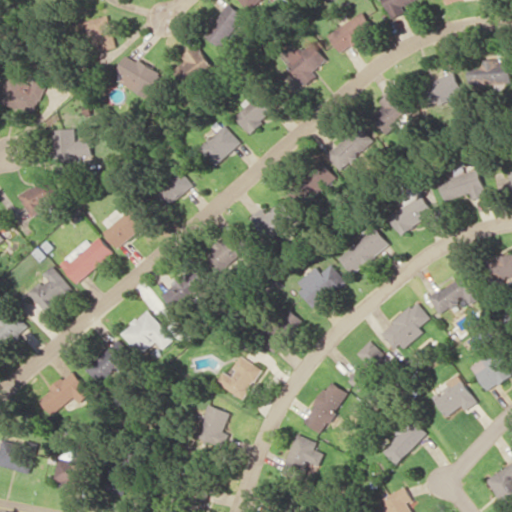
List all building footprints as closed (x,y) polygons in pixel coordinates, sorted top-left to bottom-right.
[(263,0),(242,0),(252,11),(263,0)] [(386,0),(393,16),(404,13),(402,5),(416,0),(386,0)] [(247,14),(230,2),(207,35),(224,47),(247,14)] [(378,29),(366,10),(331,33),(343,51),(378,29)] [(119,46),(110,14),(84,21),(90,42),(99,39),(103,50),(119,46)] [(319,75),(316,68),(326,64),(319,42),(292,52),(302,81),(319,75)] [(194,72),(200,79),(217,66),(200,45),(177,63),(188,77),(194,72)] [(119,70),(126,73),(122,81),(151,96),(164,71),(128,53),(119,70)] [(472,86),(511,84),(511,65),(511,60),(483,61),(483,65),(472,65),(472,86)] [(37,113),(53,75),(39,69),(33,83),(11,74),(0,98),(37,113)] [(466,90),(457,70),(429,83),(437,103),(466,90)] [(238,115),(253,131),(285,102),(269,84),(247,105),(248,106),(238,115)] [(382,100),(387,106),(377,113),(390,131),(401,123),(404,127),(419,116),(397,88),(382,100)] [(219,165),(244,141),(228,123),(202,147),(219,165)] [(343,169),(375,140),(362,125),(330,154),(343,169)] [(57,158),(94,157),(94,139),(78,139),(77,127),(56,128),(57,158)] [(336,173),(320,158),(289,191),(305,206),(336,173)] [(442,178),(448,199),(474,192),(476,198),(489,194),(481,167),(442,178)] [(196,184),(185,171),(165,187),(176,201),(196,184)] [(22,192),(33,214),(54,203),(56,207),(66,202),(53,176),(22,192)] [(404,233),(437,210),(425,193),(392,215),(404,233)] [(299,218),(283,199),(268,212),(263,207),(251,218),(272,241),(299,218)] [(106,231),(121,248),(154,217),(140,201),(106,231)] [(0,227),(8,222),(0,211),(0,227)] [(393,244),(380,227),(341,256),(354,273),(393,244)] [(225,279),(238,269),(232,261),(251,246),(238,229),(205,254),(225,279)] [(94,242),(89,238),(62,263),(81,283),(116,250),(102,235),(94,242)] [(511,276),(511,254),(496,258),(501,279),(511,276)] [(299,282),(317,305),(348,280),(335,263),(324,271),(320,265),(299,282)] [(49,277),(32,292),(49,311),(76,286),(55,264),(46,273),(49,277)] [(205,275),(194,268),(191,275),(182,270),(166,298),(185,309),(205,275)] [(432,296),(443,313),(468,297),(472,303),(487,293),(472,269),(432,296)] [(434,316),(419,300),(384,332),(397,347),(403,342),(408,348),(428,330),(424,326),(434,316)] [(278,352),(307,321),(291,306),(262,338),(278,352)] [(0,321),(1,323),(0,324),(0,352),(27,328),(8,308),(0,315),(0,321)] [(158,340),(165,348),(176,337),(150,308),(124,332),(143,353),(158,340)] [(363,388),(393,359),(374,339),(360,352),(369,361),(352,377),(363,388)] [(492,390),(511,374),(511,342),(509,339),(474,365),(492,390)] [(93,368),(105,380),(134,353),(122,340),(93,368)] [(266,368),(245,355),(233,374),(228,370),(221,381),(247,398),(266,368)] [(81,402),(94,392),(77,370),(41,397),(53,413),(76,396),(81,402)] [(450,416),(465,405),(468,409),(481,401),(460,373),(448,381),(451,386),(436,397),(450,416)] [(352,391),(333,380),(308,421),(326,432),(343,404),(344,404),(352,391)] [(234,411),(212,403),(201,436),(226,445),(231,432),(227,430),(234,411)] [(429,431),(415,418),(386,450),(400,463),(429,431)] [(321,440),(300,432),(285,473),(316,485),(318,478),(308,474),(313,461),(322,465),(327,452),(318,448),(321,440)] [(39,442),(27,438),(25,444),(6,438),(0,456),(0,463),(30,472),(39,442)] [(61,458),(56,482),(91,488),(98,451),(79,447),(76,461),(61,458)] [(127,493),(130,473),(141,474),(143,461),(133,460),(134,454),(118,451),(112,491),(127,493)] [(510,510),(511,508),(511,463),(490,477),(510,510)] [(417,511),(413,503),(416,501),(408,485),(382,499),(388,511),(417,511)]
